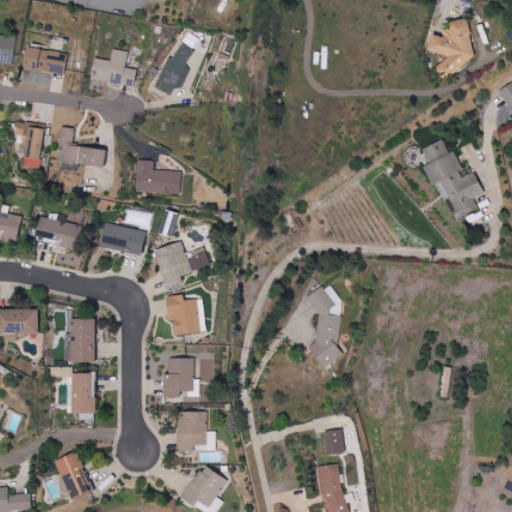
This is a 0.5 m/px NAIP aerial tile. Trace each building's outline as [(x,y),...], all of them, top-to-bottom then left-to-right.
[(475,23),(454,18),(452,29),(445,28),(443,37),(432,34),(427,52),(441,55),(437,71),(461,77),(475,23)] [(0,63),(19,65),(21,36),(0,34),(0,63)] [(171,95),(175,87),(180,90),(191,69),(186,66),(194,51),(181,45),(174,59),(169,57),(154,87),(171,95)] [(75,52),(31,47),(29,69),(72,73),(75,52)] [(129,51),(113,49),(112,60),(95,58),(92,80),(135,86),(138,69),(127,68),(129,51)] [(511,83),(500,89),(510,110),(511,109),(511,83)] [(53,127),(22,123),(20,135),(28,135),(25,155),(48,158),(53,127)] [(106,150),(73,145),(76,128),(63,127),(58,161),(104,167),(106,150)] [(425,166),(433,184),(463,170),(454,151),(450,153),(443,139),(423,148),(430,163),(425,166)] [(136,192),(182,194),(182,171),(154,170),(154,161),(137,160),(136,192)] [(450,197),(459,217),(479,208),(475,199),(485,194),(475,172),(463,178),(461,173),(437,184),(444,199),(450,197)] [(27,214),(0,212),(0,235),(25,238),(27,214)] [(76,247),(81,225),(66,222),(67,216),(49,212),(43,240),(76,247)] [(166,213),(163,235),(173,236),(176,215),(166,213)] [(147,231),(107,223),(101,246),(141,255),(147,231)] [(158,257),(167,288),(183,283),(181,275),(211,267),(207,250),(187,255),(183,241),(166,246),(168,254),(158,257)] [(342,316),(330,314),(330,310),(342,302),(333,288),(322,287),(311,294),(311,302),(320,314),(316,342),(309,347),(325,369),(344,355),(335,343),(339,340),(342,316)] [(207,331),(203,299),(184,301),(183,294),(166,297),(169,321),(174,320),(176,335),(207,331)] [(46,308),(3,309),(3,341),(24,341),(24,333),(46,333),(46,308)] [(76,362),(103,361),(102,318),(76,318),(76,338),(75,338),(76,362)] [(165,398),(179,398),(179,392),(189,392),(189,396),(200,396),(200,379),(194,379),(194,358),(169,358),(169,373),(164,373),(165,398)] [(101,412),(100,373),(75,373),(75,367),(57,367),(57,376),(75,376),(75,412),(101,412)] [(458,369),(446,367),(441,396),(450,398),(452,381),(456,381),(458,369)] [(325,432),(328,455),(346,452),(343,429),(325,432)] [(75,500),(98,491),(82,452),(58,461),(75,500)] [(348,511),(340,463),(319,467),(327,511),(348,511)] [(228,481),(203,465),(183,498),(196,506),(199,502),(214,511),(218,511),(225,502),(218,498),(228,481)] [(0,487),(0,511),(39,510),(38,493),(14,494),(14,487),(0,487)]
